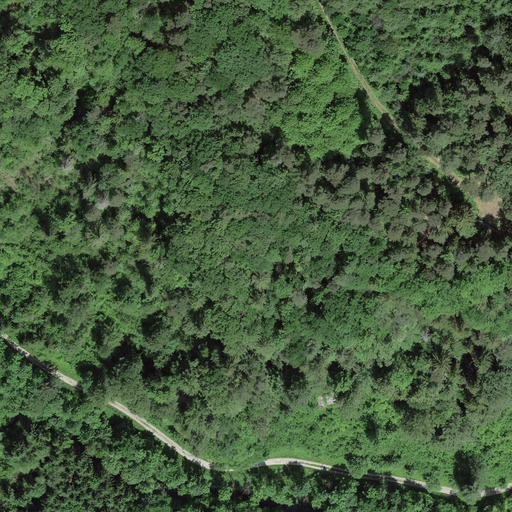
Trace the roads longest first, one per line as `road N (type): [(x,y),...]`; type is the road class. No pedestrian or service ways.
road 1 (track): [(0,332),(32,361),(211,467),(287,460),(457,493),(511,484)]
road 2 (track): [(320,0),(374,98),(459,184)]
